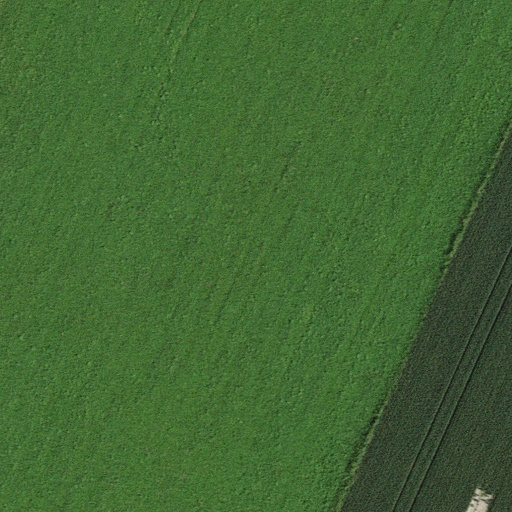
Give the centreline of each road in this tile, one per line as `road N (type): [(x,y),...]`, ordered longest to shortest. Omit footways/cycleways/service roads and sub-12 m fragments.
road 1 (motorway): [(495,0),(249,511)]
road 2 (motorway): [(392,511),(511,265)]
